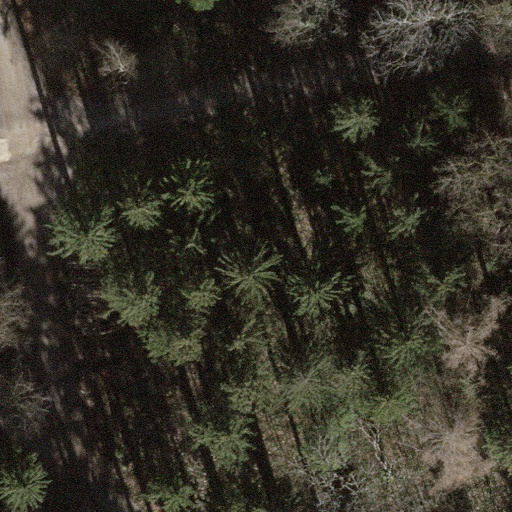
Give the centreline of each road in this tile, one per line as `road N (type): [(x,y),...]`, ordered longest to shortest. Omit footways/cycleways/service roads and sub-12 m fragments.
road 1 (track): [(16,137),(440,49),(511,26)]
road 2 (track): [(16,137),(57,431),(51,511)]
road 3 (track): [(0,399),(57,431),(135,511)]
